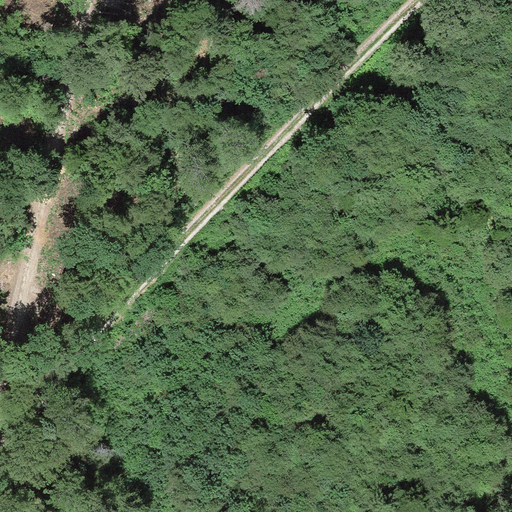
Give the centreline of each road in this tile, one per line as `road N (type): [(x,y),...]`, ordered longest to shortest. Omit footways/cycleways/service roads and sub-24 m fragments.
road 1 (track): [(418,0),(0,447)]
road 2 (track): [(0,396),(86,0)]
